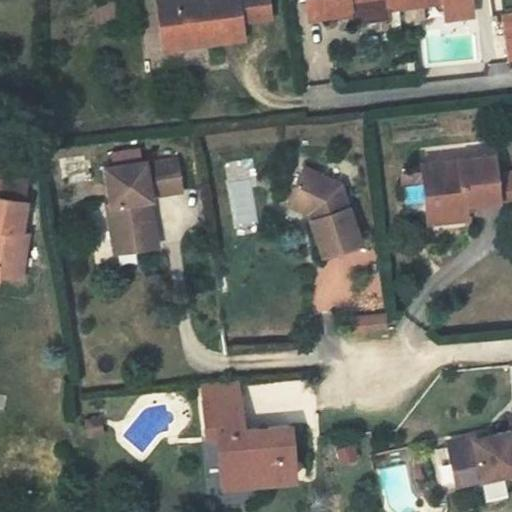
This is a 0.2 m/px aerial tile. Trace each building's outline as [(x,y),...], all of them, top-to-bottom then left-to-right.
[(253,0),(177,0),(145,5),(153,53),(230,41),(227,24),(257,20),(253,0)] [(305,0),(290,0),(295,23),(308,21),(305,0)] [(305,0),(308,21),(334,18),(336,27),(374,22),(373,12),(408,7),(428,4),(431,22),(457,18),(454,0),(305,0)] [(96,8),(83,10),(88,35),(101,33),(96,8)] [(511,28),(503,30),(507,56),(511,55),(511,28)] [(507,56),(503,30),(491,31),(495,58),(507,56)] [(404,167),(410,211),(446,206),(479,202),(473,157),(404,167)] [(129,165),(88,172),(95,210),(91,211),(99,255),(125,250),(126,257),(143,254),(138,222),(133,223),(130,206),(136,205),(135,202),(167,196),(161,163),(130,168),(129,165)] [(303,217),(306,224),(301,226),(315,263),(353,250),(330,188),(292,169),(276,208),(298,219),(303,217)] [(19,204),(0,201),(0,278),(14,281),(21,236),(15,235),(19,204)] [(448,219),(446,206),(410,211),(411,224),(448,219)] [(125,250),(99,255),(100,261),(126,257),(125,250)] [(242,388),(207,392),(209,407),(244,403),(242,388)] [(244,403),(209,407),(214,444),(225,443),(229,470),(246,468),(248,477),(270,474),(272,489),(304,485),(296,428),(249,435),(244,403)] [(111,427),(96,431),(100,447),(115,444),(111,427)] [(511,435),(457,449),(467,489),(493,482),(511,477),(511,435)] [(440,486),(451,484),(444,455),(433,458),(440,486)] [(246,468),(229,470),(233,503),(273,498),(272,489),(270,474),(248,477),(246,468)] [(511,477),(493,482),(498,503),(511,499),(511,477)]
